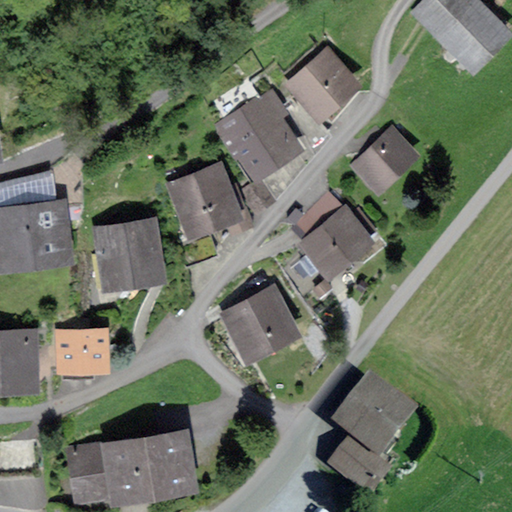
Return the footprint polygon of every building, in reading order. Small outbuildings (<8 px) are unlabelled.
[(470,0),(465,0),(437,29),(475,66),(506,34),(470,0)] [(325,55),(294,83),(319,111),(350,83),(325,55)] [(215,127),(221,136),(227,133),(242,156),(247,153),(257,168),(292,144),(273,116),(283,109),(270,90),(215,127)] [(376,141),(382,146),(361,166),(379,184),(409,155),(386,131),(376,141)] [(175,186),(192,227),(173,235),(185,264),(216,251),(205,222),(244,206),(234,184),(224,188),(216,169),(175,186)] [(269,201),(255,181),(241,191),(255,211),(269,201)] [(331,195),(310,213),(320,225),(341,207),(331,195)] [(63,252),(58,208),(0,214),(0,242),(2,243),(4,260),(63,252)] [(344,214),(307,244),(320,259),(328,252),(336,261),(374,229),(361,213),(350,222),(344,214)] [(102,232),(108,272),(140,267),(141,274),(156,271),(148,224),(102,232)] [(270,292),(228,315),(249,352),(291,330),(270,292)] [(59,334),(60,363),(103,361),(102,332),(59,334)] [(0,381),(30,381),(28,336),(0,336),(0,381)] [(410,404),(396,393),(390,401),(372,387),(344,422),(375,447),(410,404)] [(71,449),(79,498),(187,481),(180,436),(112,447),(112,442),(71,449)] [(0,441),(0,474),(39,472),(36,439),(0,441)] [(367,491),(385,469),(351,441),(333,464),(367,491)]
